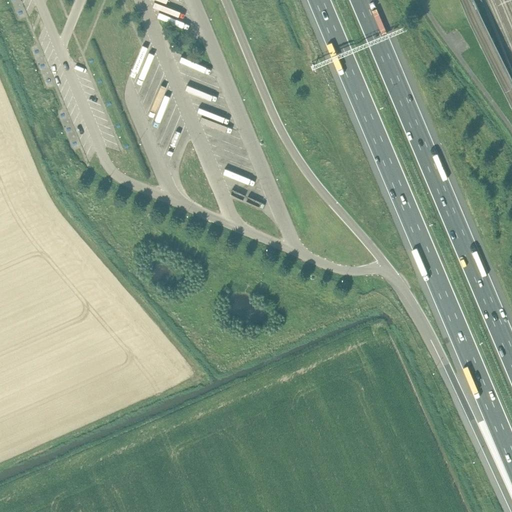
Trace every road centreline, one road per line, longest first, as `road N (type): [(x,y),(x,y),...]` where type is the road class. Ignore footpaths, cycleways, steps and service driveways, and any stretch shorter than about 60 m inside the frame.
road 1 (motorway): [(317,0),(511,461)]
road 2 (motorway): [(511,358),(360,0)]
road 3 (motorway): [(400,287),(511,495)]
